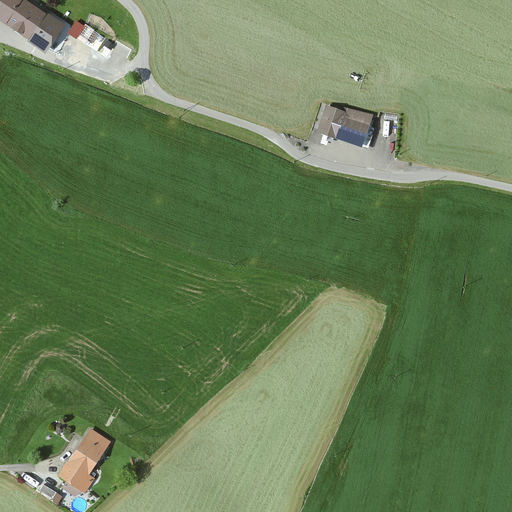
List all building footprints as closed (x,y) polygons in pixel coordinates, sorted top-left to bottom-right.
[(29,45),(46,55),(65,25),(49,15),(48,16),(21,0),(0,0),(0,22),(31,41),(29,45)] [(76,21),(69,35),(78,40),(86,26),(76,21)] [(315,133),(361,148),(371,117),(340,107),(339,110),(323,106),(315,133)] [(110,441),(89,427),(55,477),(62,482),(58,489),(74,500),(79,492),(84,495),(95,479),(87,474),(110,441)] [(59,502),(63,495),(43,485),(39,492),(59,502)]
